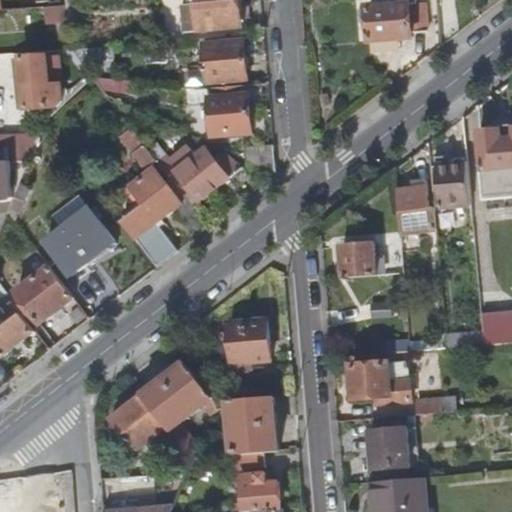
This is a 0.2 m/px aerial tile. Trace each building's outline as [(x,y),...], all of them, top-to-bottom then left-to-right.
[(0,0),(0,7),(1,11),(42,8),(53,7),(51,0),(0,0)] [(241,0),(197,0),(200,32),(243,28),(242,20),(252,20),(250,2),(241,2),(241,0)] [(387,0),(388,9),(368,11),(371,46),(415,42),(415,36),(426,35),(423,6),(414,7),(413,0),(387,0)] [(44,23),(68,21),(67,6),(53,7),(42,8),(44,23)] [(244,41),(203,43),(206,84),(247,81),(244,41)] [(48,56),(22,58),(25,105),(48,103),(47,81),(61,80),(60,66),(49,67),(48,56)] [(183,77),(181,89),(195,91),(198,91),(199,79),(183,77)] [(250,86),(209,90),(214,138),(255,134),(250,86)] [(118,110),(125,120),(137,111),(124,105),(118,110)] [(507,126),(485,128),(486,139),(467,141),(469,161),(471,183),(491,181),(489,164),(497,163),(511,161),(511,133),(508,134),(507,126)] [(122,135),(135,152),(144,144),(131,128),(122,135)] [(160,164),(167,158),(156,143),(148,149),(157,160),(160,164)] [(144,144),(135,152),(147,168),(157,160),(148,149),(144,144)] [(278,176),(275,146),(246,149),(247,162),(278,176)] [(200,201),(229,179),(214,159),(205,148),(177,171),(200,201)] [(214,159),(229,179),(246,167),(223,152),(214,159)] [(167,158),(160,164),(169,176),(177,171),(167,158)] [(441,208),(473,206),(471,183),(469,161),(444,163),(444,158),(436,159),(441,208)] [(0,203),(13,203),(29,160),(4,162),(0,162),(0,203)] [(489,164),(491,181),(498,180),(497,163),(489,164)] [(177,209),(199,236),(210,228),(189,201),(184,204),(156,168),(127,190),(142,208),(124,221),(159,267),(180,251),(159,223),(177,209)] [(438,229),(436,206),(430,207),(428,186),(403,188),(407,231),(438,229)] [(118,243),(92,210),(49,244),(75,277),(118,243)] [(0,237),(9,214),(0,214),(0,237)] [(343,246),(346,278),(380,275),(377,243),(343,246)] [(75,300),(50,267),(18,291),(43,324),(75,300)] [(392,299),(372,300),(374,315),(394,313),(392,299)] [(0,348),(5,356),(38,331),(16,303),(0,316),(0,348)] [(269,321),(230,324),(234,374),(253,373),(252,363),(273,361),(269,321)] [(413,351),(412,340),(392,341),(392,352),(413,351)] [(391,361),(354,365),(357,397),(379,395),(380,403),(413,399),(411,379),(393,381),(391,361)] [(193,459),(194,458),(202,451),(182,424),(207,405),(215,417),(220,413),(224,410),(188,363),(145,396),(169,428),(193,459)] [(456,395),(442,396),(443,412),(457,411),(456,395)] [(137,451),(169,428),(145,396),(114,419),(137,451)] [(443,412),(442,396),(419,398),(420,414),(443,412)] [(267,452),(281,451),(277,398),(231,401),(235,454),(267,452)] [(409,425),(373,428),(377,469),(413,465),(409,425)] [(268,466),(267,452),(235,454),(230,455),(231,466),(243,465),(243,468),(268,466)] [(258,511),(285,510),(282,482),(270,483),(269,472),(244,474),(247,503),(235,504),(235,511),(258,511)] [(427,511),(425,478),(374,483),(375,511),(427,511)]
